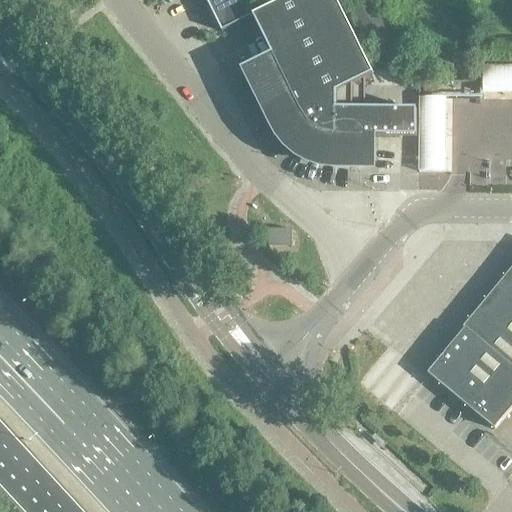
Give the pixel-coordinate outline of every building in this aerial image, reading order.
[(251,19),(241,0),(207,0),(224,33),(251,19)] [(352,111),(353,87),(361,83),(363,87),(372,83),(370,78),(374,77),(335,0),(290,0),(254,18),(255,20),(259,29),(272,56),(242,71),(242,73),(247,70),(250,69),(283,135),(291,145),(301,153),(312,159),(324,163),(336,164),(353,164),(354,166),(355,167),(356,168),(358,168),(360,168),(361,167),(362,165),(363,164),(365,164),(369,163),(372,161),(374,158),(375,154),(374,150),(372,147),(369,145),(365,145),(366,138),(406,139),(417,139),(417,111),(352,111)] [(372,5),(352,15),(370,52),(390,42),(372,5)] [(511,71),(483,71),(483,97),(511,97),(511,71)] [(438,86),(425,86),(425,98),(438,98),(438,86)] [(447,101),(421,100),(420,175),(446,176),(447,101)] [(271,248),(293,248),(293,231),(271,230),(271,248)] [(466,332),(429,376),(493,429),(496,432),(511,412),(511,273),(464,330),(466,332)] [(364,377),(390,403),(421,373),(396,347),(364,377)]
